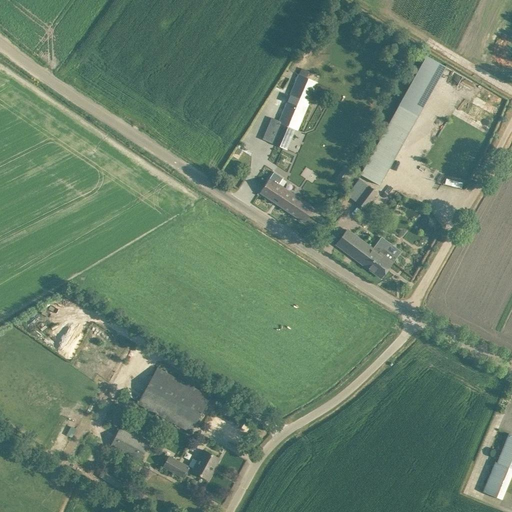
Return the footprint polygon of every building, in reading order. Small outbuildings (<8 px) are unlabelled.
[(370,29),(366,36),(371,39),(375,32),(370,29)] [(433,89),(447,64),(427,53),(413,78),(433,89)] [(317,84),(300,76),(280,124),(267,119),(257,139),(284,151),(294,128),(298,130),(317,84)] [(374,150),(360,175),(380,185),(393,160),(374,150)] [(273,172),(265,184),(260,192),(305,222),(314,209),(277,185),(282,178),(273,172)] [(376,192),(359,179),(347,195),(364,208),(371,200),(373,201),(375,198),(373,196),(376,192)] [(342,236),(336,244),(362,263),(381,278),(387,270),(393,262),(380,251),(378,253),(372,249),(347,230),(342,236)] [(138,402),(181,427),(190,431),(206,403),(213,406),(216,400),(157,367),(138,402)] [(119,429),(110,446),(139,462),(148,445),(119,429)] [(511,434),(508,433),(497,462),(495,461),(482,492),(502,500),(511,474),(511,434)] [(219,458),(210,454),(203,450),(192,471),(208,480),(219,458)] [(184,478),(189,467),(168,456),(163,466),(184,478)]
